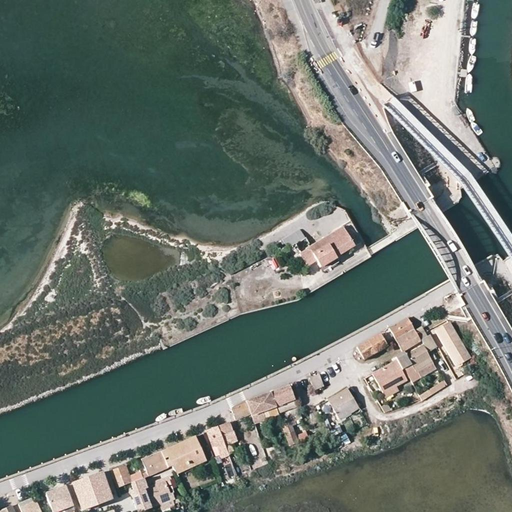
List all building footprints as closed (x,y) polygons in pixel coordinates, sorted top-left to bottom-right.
[(315,262),(319,268),(354,246),(342,227),(299,254),(307,266),(315,262)] [(300,229),(282,239),(286,248),(305,238),(300,229)] [(407,318),(388,329),(395,340),(413,330),(407,318)] [(457,337),(453,329),(449,323),(448,323),(436,331),(453,359),(466,352),(457,337)] [(421,328),(414,331),(420,341),(421,340),(427,337),(424,333),(421,328)] [(395,340),(402,352),(420,341),(414,331),(413,330),(395,340)] [(380,334),(371,339),(363,344),(356,348),(363,360),(387,346),(380,334)] [(437,347),(430,335),(427,337),(421,340),(424,345),(428,353),(437,347)] [(409,377),(433,363),(427,353),(428,353),(424,345),(407,355),(412,365),(411,365),(404,369),(409,377)] [(467,354),(466,352),(453,359),(456,365),(469,358),(467,354)] [(404,369),(411,365),(406,356),(403,353),(398,356),(395,358),(397,361),(402,370),(404,369)] [(372,375),(383,393),(396,386),(408,380),(402,370),(397,361),(372,375)] [(313,391),(323,387),(318,375),(308,379),(313,391)] [(423,401),(447,386),(444,380),(420,394),(423,401)] [(291,394),(288,386),(257,397),(262,411),(266,409),(268,417),(296,407),(291,394)] [(398,390),(396,386),(383,393),(385,397),(398,390)] [(339,420),(358,409),(346,389),(327,400),(339,420)] [(245,401),(246,403),(250,414),(250,415),(262,411),(257,397),(245,401)] [(250,414),(246,403),(231,409),(235,419),(250,414)] [(308,439),(305,434),(295,438),(288,420),(281,423),(284,433),(290,447),(308,439)] [(228,423),(217,428),(221,438),(229,456),(236,452),(232,443),(236,441),(228,423)] [(229,456),(221,438),(217,428),(206,432),(210,441),(212,447),(215,445),(217,449),(221,459),(229,456)] [(208,460),(197,435),(161,450),(168,468),(173,465),(176,473),(208,460)] [(168,468),(161,450),(142,459),(147,471),(142,474),(143,478),(168,468)] [(131,475),(126,464),(110,470),(117,487),(143,478),(142,474),(140,473),(137,474),(135,474),(131,475)] [(78,497),(90,493),(92,499),(110,492),(102,471),(90,476),(72,483),(74,487),(78,497)] [(174,477),(168,480),(170,485),(172,489),(178,486),(174,477)] [(174,499),(167,479),(130,493),(137,511),(139,511),(159,505),(161,510),(175,505),(173,500),(174,499)] [(66,485),(46,493),(53,511),(55,511),(73,505),(66,485)] [(78,497),(81,504),(92,499),(90,493),(78,497)] [(42,511),(36,497),(33,498),(35,502),(23,507),(22,503),(19,504),(22,511),(42,511)] [(33,498),(22,503),(23,507),(35,502),(33,498)]
